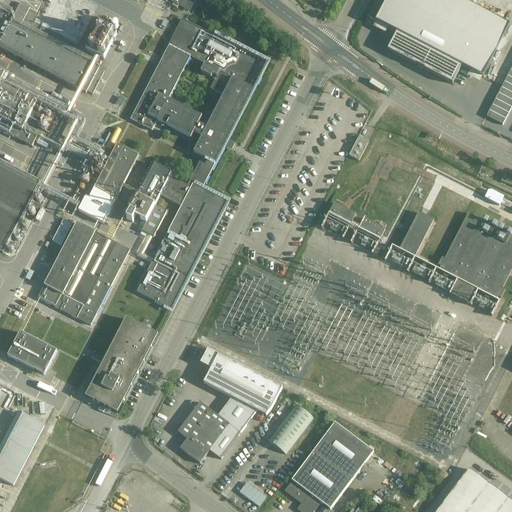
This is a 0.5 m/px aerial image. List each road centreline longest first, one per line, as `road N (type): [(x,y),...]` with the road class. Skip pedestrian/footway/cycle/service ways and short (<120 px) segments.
road 1 (unclassified): [(128,440),(330,49)]
road 2 (tertiary): [(511,160),(432,119),(330,49)]
